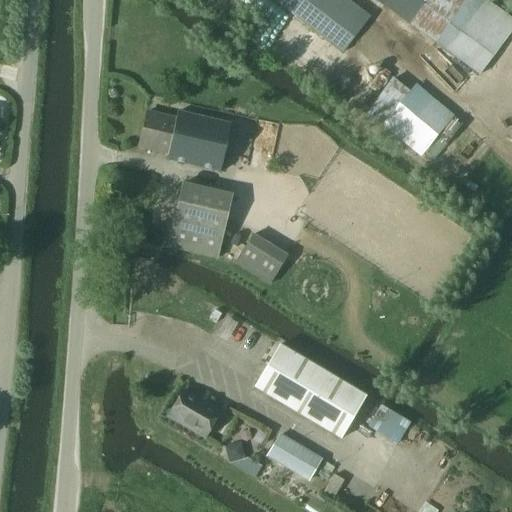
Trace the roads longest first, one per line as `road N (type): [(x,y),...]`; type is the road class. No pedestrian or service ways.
road 1 (unclassified): [(60,511),(91,0)]
road 2 (unclassified): [(0,346),(33,0)]
road 3 (track): [(368,4),(401,52),(511,158)]
